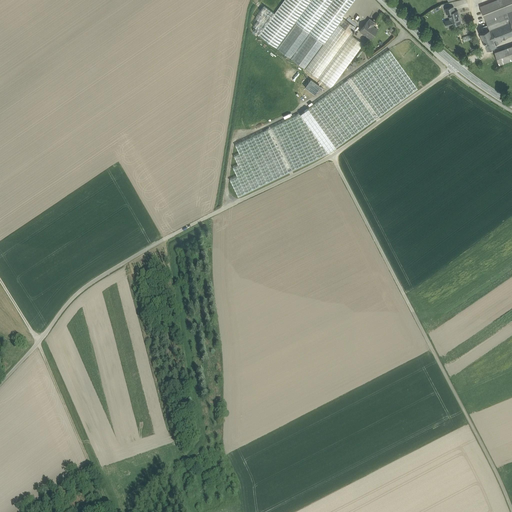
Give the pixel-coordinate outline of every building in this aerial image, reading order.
[(356,0),(261,0),(260,2),(277,14),(260,37),(314,76),(305,88),(315,96),(325,84),(332,88),(364,46),(352,37),(357,29),(344,18),(356,0)] [(511,0),(495,0),(480,6),(488,25),(496,43),(511,35),(511,0)] [(448,20),(450,26),(461,23),(458,10),(455,11),(448,13),(450,19),(448,20)] [(373,41),(380,31),(374,28),(376,25),(369,20),(361,33),(373,41)] [(497,46),(496,43),(488,25),(481,27),(483,32),(481,33),(487,49),(497,46)] [(511,60),(511,46),(495,52),(500,65),(511,60)] [(417,90),(390,51),(309,110),(301,115),(237,145),(241,155),(236,158),(239,166),(235,169),(238,177),(232,180),(240,199),(327,156),(332,153),(417,90)]
